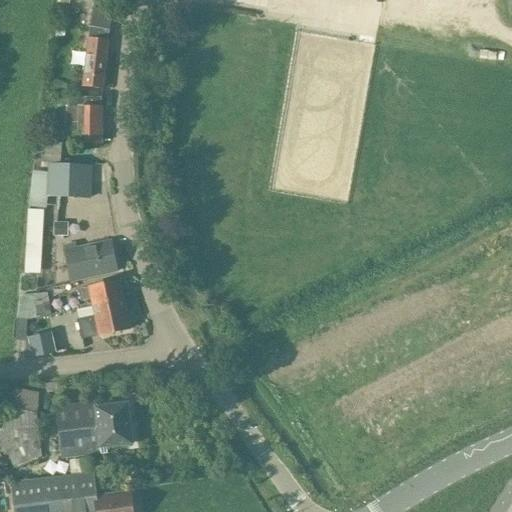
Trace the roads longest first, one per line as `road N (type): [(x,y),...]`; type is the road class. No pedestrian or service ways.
road 1 (tertiary): [(177,346),(134,245),(120,179),(136,0)]
road 2 (tertiary): [(305,511),(177,346)]
road 3 (unclassified): [(0,374),(129,360),(177,346)]
road 4 (tertiary): [(381,511),(511,442)]
